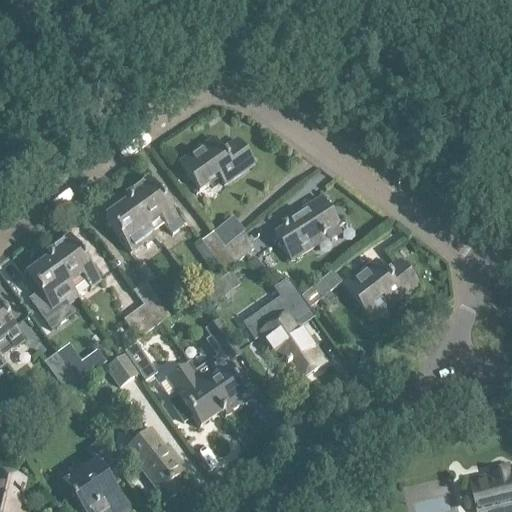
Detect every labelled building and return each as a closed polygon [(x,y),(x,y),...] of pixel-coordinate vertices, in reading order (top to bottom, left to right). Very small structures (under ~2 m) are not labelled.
[(178,166),(199,196),(209,189),(208,186),(217,180),(224,188),(254,166),(237,143),(222,153),(213,141),(178,166)] [(126,198),(128,201),(152,235),(164,226),(172,238),(183,230),(178,222),(177,223),(147,182),(126,198)] [(128,204),(105,221),(131,257),(145,247),(146,249),(157,241),(152,235),(128,201),(126,203),(128,204)] [(337,227),(321,201),(282,225),(284,229),(272,236),(290,264),(324,243),(322,239),(324,238),(323,235),(327,233),(337,227)] [(244,234),(232,219),(213,235),(224,250),(242,236),(244,234)] [(236,266),(224,250),(213,235),(201,244),(226,278),(237,269),(235,267),(236,266)] [(242,236),(224,250),(236,266),(255,251),(242,236)] [(68,240),(47,255),(49,259),(74,293),(85,284),(91,292),(101,284),(68,240)] [(79,300),(74,293),(49,259),(47,260),(49,262),(25,278),(52,315),(66,305),(68,308),(79,300)] [(376,263),(342,290),(368,325),(418,288),(400,263),(385,275),(376,263)] [(333,275),(301,300),(309,312),(341,286),(333,275)] [(288,283),(276,290),(284,302),(302,328),(313,320),(308,312),(299,300),(288,283)] [(132,294),(143,308),(158,328),(170,320),(145,285),(132,294)] [(211,309),(225,299),(216,286),(202,296),(211,309)] [(297,384),(324,367),(299,330),(302,328),(284,302),(248,326),(280,373),(285,369),(286,371),(288,369),(297,384)] [(198,303),(187,310),(194,320),(205,313),(198,303)] [(123,323),(138,343),(145,338),(158,328),(143,308),(123,323)] [(0,353),(9,347),(14,354),(24,346),(0,312),(0,353)] [(212,375),(201,383),(222,415),(225,421),(249,404),(234,382),(238,378),(229,365),(240,357),(217,324),(204,333),(209,341),(205,343),(216,360),(205,367),(210,373),(211,372),(212,375)] [(156,377),(139,351),(149,344),(145,338),(138,343),(134,345),(135,347),(124,355),(145,384),(156,377)] [(75,357),(74,357),(64,364),(78,385),(106,366),(97,353),(81,365),(75,357)] [(65,395),(78,385),(64,364),(57,355),(44,365),(65,395)] [(137,378),(123,357),(106,369),(120,391),(137,378)] [(199,431),(222,415),(201,383),(197,377),(173,394),(199,431)] [(25,431),(21,424),(8,433),(16,445),(19,443),(25,431)] [(124,451),(141,474),(157,494),(154,497),(162,508),(181,492),(174,483),(186,472),(167,446),(162,449),(149,432),(124,451)] [(95,464),(64,486),(62,487),(79,511),(128,511),(110,485),(120,478),(99,445),(87,453),(95,464)] [(478,511),(507,511),(511,511),(511,473),(471,483),(478,511)] [(0,503),(19,507),(24,485),(0,478),(0,503)] [(17,511),(19,507),(0,503),(0,511),(17,511)]
